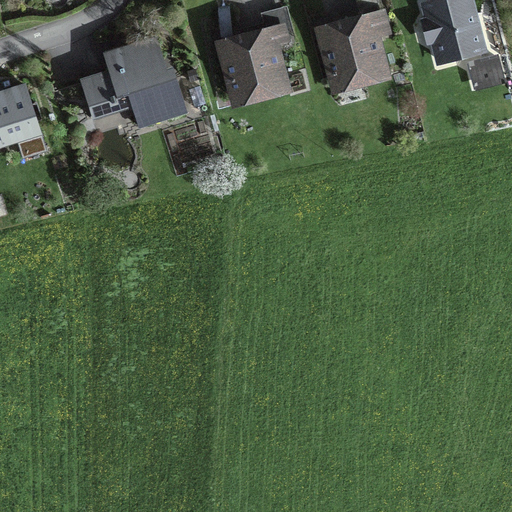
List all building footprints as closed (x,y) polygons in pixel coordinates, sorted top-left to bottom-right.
[(367,0),(359,2),(364,21),(321,33),(335,86),(384,73),(374,34),(389,31),(380,0),(367,0)] [(482,50),(468,0),(437,0),(438,1),(426,4),(431,21),(424,23),(428,40),(435,38),(441,61),(482,50)] [(264,15),(269,34),(222,46),(237,99),(285,87),(273,43),(293,38),(285,9),(264,15)] [(158,61),(163,59),(155,36),(105,53),(110,70),(82,79),(97,124),(135,112),(140,126),(185,112),(172,71),(162,74),(158,61)] [(491,58),(465,64),(472,93),(498,86),(491,58)] [(18,141),(23,157),(47,150),(26,83),(0,91),(0,135),(3,146),(18,141)]
